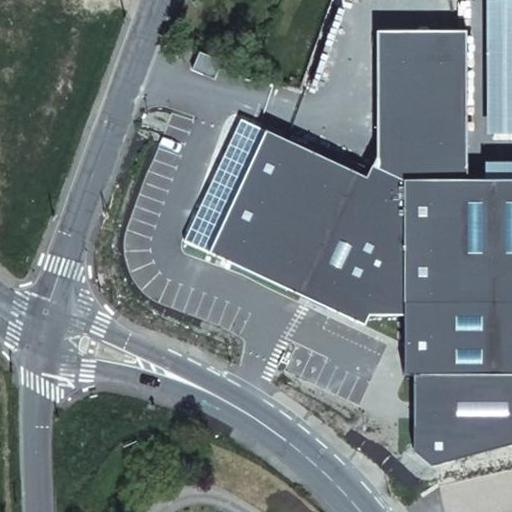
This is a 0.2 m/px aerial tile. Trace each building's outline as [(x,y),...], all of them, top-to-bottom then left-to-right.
[(410,183),(470,183),(468,31),(378,32),(379,158),(374,167),(410,183)] [(193,71),(215,80),(222,63),(200,53),(193,71)] [(374,317),(409,317),(410,183),(374,167),(369,178),(242,121),(186,244),(367,327),(374,317)] [(408,377),(417,377),(511,377),(511,183),(470,183),(410,183),(409,317),(408,377)] [(511,377),(417,377),(418,453),(435,468),(511,447),(511,377)]
